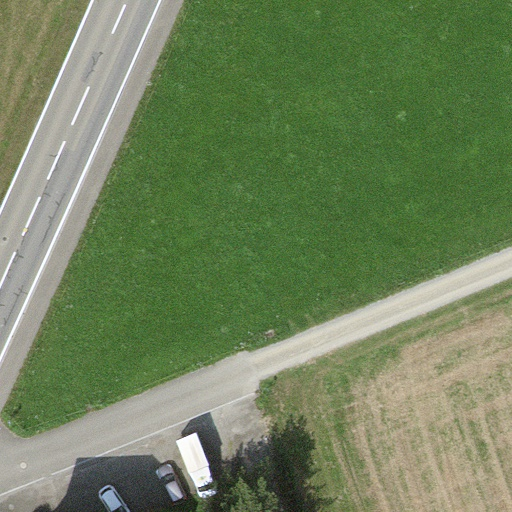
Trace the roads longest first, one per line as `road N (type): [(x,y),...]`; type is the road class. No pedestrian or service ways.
road 1 (unclassified): [(511,265),(18,468),(0,466)]
road 2 (secondary): [(0,293),(130,0)]
